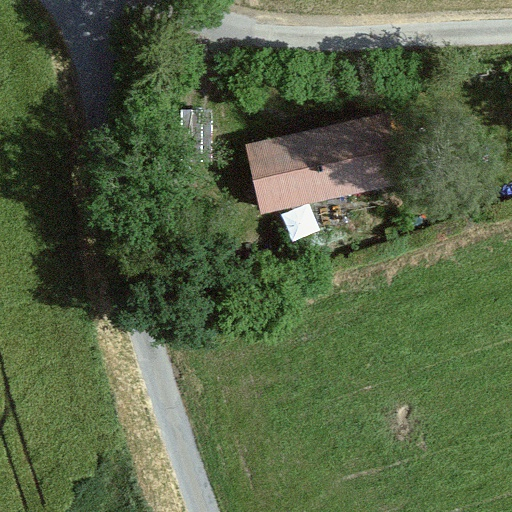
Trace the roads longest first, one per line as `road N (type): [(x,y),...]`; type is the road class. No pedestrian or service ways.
road 1 (unclassified): [(78,0),(134,299),(207,511)]
road 2 (track): [(84,33),(511,23)]
